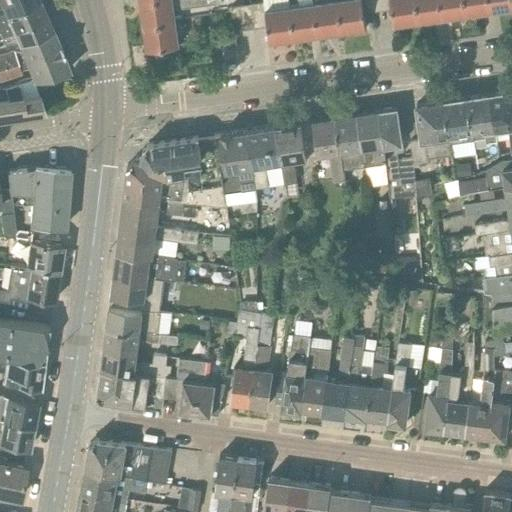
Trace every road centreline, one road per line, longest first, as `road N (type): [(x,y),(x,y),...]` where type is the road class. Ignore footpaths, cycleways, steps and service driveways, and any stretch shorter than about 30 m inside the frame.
road 1 (residential): [(69,415),(511,473)]
road 2 (residential): [(511,54),(109,111)]
road 3 (tertiary): [(69,415),(109,111)]
